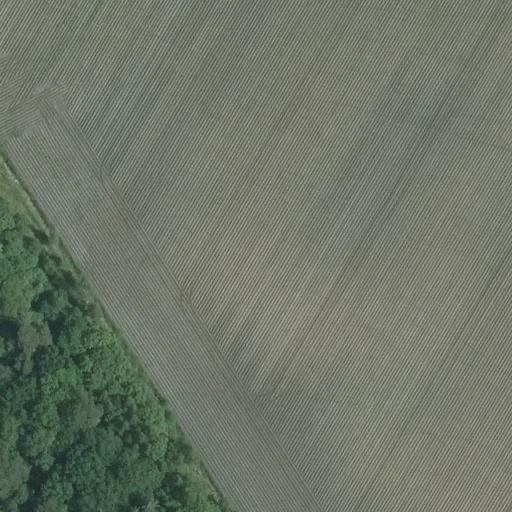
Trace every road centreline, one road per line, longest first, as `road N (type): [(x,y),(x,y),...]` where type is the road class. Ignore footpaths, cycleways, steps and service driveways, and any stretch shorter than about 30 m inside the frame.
road 1 (track): [(207,511),(0,196)]
road 2 (track): [(120,511),(43,425),(0,401)]
